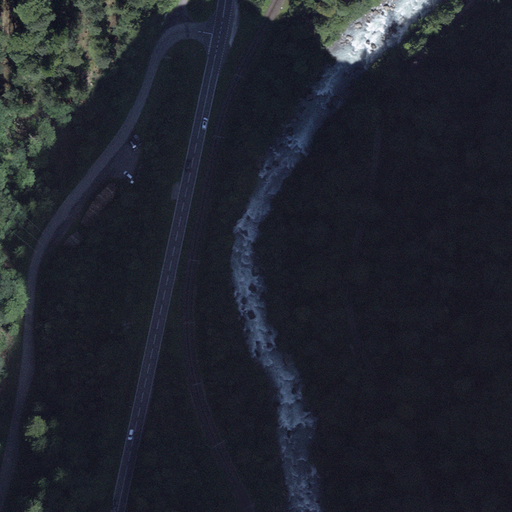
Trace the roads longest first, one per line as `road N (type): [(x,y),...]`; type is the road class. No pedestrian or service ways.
road 1 (unclassified): [(219,35),(165,36),(127,128),(41,235),(25,290),(0,507)]
road 2 (track): [(433,511),(356,337),(348,286),(375,135),(468,0)]
road 3 (secondary): [(219,35),(117,511)]
